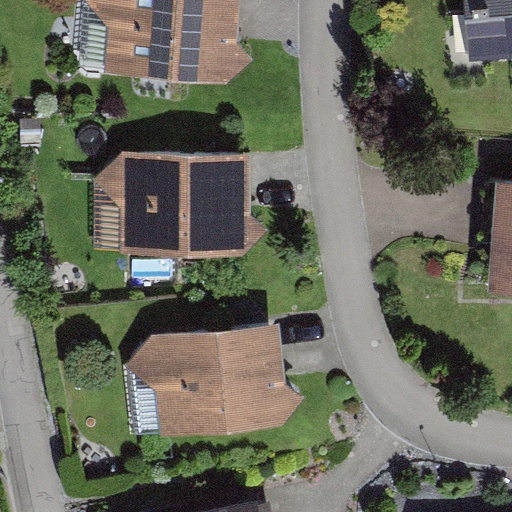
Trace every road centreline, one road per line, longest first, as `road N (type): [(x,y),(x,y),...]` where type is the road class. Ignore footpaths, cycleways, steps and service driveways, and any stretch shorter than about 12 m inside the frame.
road 1 (residential): [(327,0),(336,177),(355,310),(373,363),(402,403),(431,422),(511,443)]
road 2 (residential): [(0,302),(42,511)]
